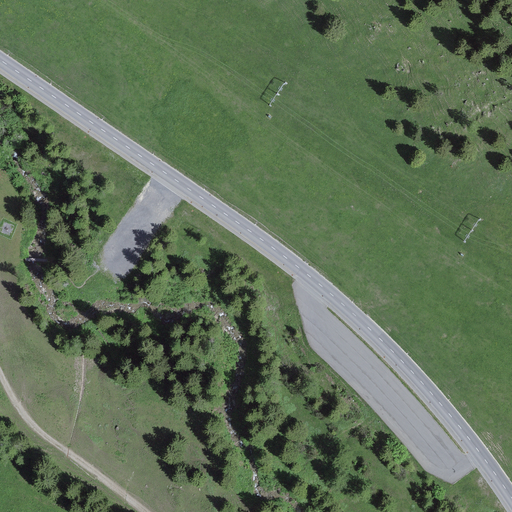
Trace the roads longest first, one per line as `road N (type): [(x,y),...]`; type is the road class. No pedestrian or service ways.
road 1 (secondary): [(0,59),(337,299),(443,407),(511,498)]
road 2 (track): [(0,363),(46,432),(150,511)]
